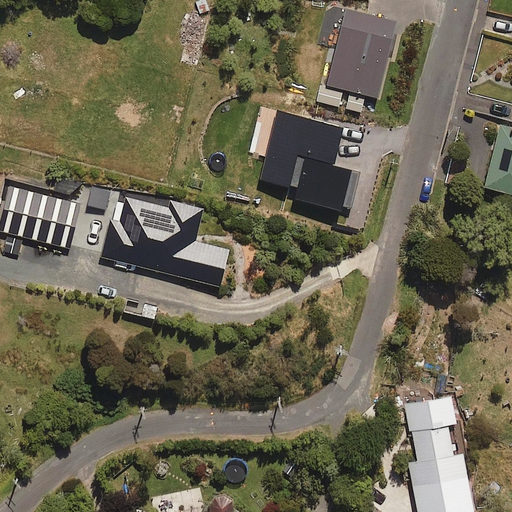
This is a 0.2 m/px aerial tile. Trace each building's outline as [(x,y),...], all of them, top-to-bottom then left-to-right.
[(396,20),(345,8),(326,84),(322,83),(317,101),(338,106),(343,87),(378,96),(396,20)] [(511,127),(501,124),(485,185),(511,191),(511,127)] [(83,183),(60,176),(55,192),(79,199),(83,183)] [(112,189),(91,184),(86,204),(107,209),(112,189)] [(3,230),(8,231),(3,251),(23,256),(27,236),(66,246),(77,202),(14,186),(3,230)] [(165,207),(117,195),(102,255),(220,284),(228,249),(194,241),(202,208),(167,199),(165,207)] [(397,404),(411,462),(400,465),(403,480),(412,478),(436,480),(460,474),(455,452),(444,455),(436,420),(446,418),(440,394),(397,404)] [(380,511),(382,510),(364,499),(356,511),(380,511)]
